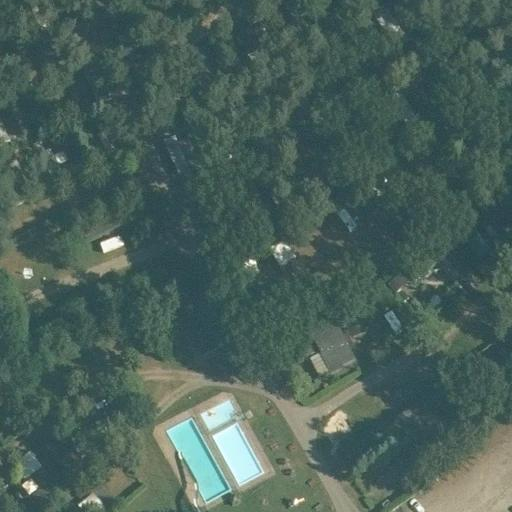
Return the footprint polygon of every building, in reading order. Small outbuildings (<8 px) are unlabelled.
[(349,0),(340,0),(336,5),(347,16),(356,6),(349,0)] [(26,6),(13,12),(17,21),(30,15),(26,6)] [(419,32),(426,38),(434,31),(428,24),(419,32)] [(285,36),(292,48),(303,42),(296,30),(285,36)] [(119,43),(132,63),(141,57),(128,38),(119,43)] [(259,72),(280,58),(267,38),(246,53),(259,72)] [(25,118),(30,129),(41,124),(35,113),(25,118)] [(82,116),(69,122),(74,132),(87,127),(82,116)] [(0,145),(10,141),(3,124),(0,125),(0,145)] [(411,136),(405,127),(397,131),(403,141),(411,136)] [(105,158),(123,147),(111,129),(94,140),(105,158)] [(175,137),(166,140),(179,181),(193,177),(186,156),(195,153),(191,138),(177,143),(175,137)] [(20,149),(20,151),(20,159),(19,164),(33,165),(34,150),(20,149)] [(368,155),(357,162),(362,170),(373,163),(368,155)] [(307,185),(298,195),(307,204),(316,194),(307,185)] [(87,243),(146,215),(139,199),(80,227),(87,243)] [(272,217),(257,218),(258,231),(273,230),(272,217)] [(149,224),(141,228),(148,241),(155,237),(149,224)] [(445,270),(457,283),(467,274),(456,261),(445,270)] [(158,291),(169,313),(176,309),(201,358),(234,342),(198,271),(158,291)] [(405,287),(397,278),(388,285),(396,295),(405,287)] [(359,318),(346,324),(352,336),(364,330),(359,318)] [(375,335),(355,342),(358,349),(377,343),(375,335)] [(317,353),(311,340),(299,347),(305,359),(317,353)] [(502,374),(493,365),(486,371),(495,380),(502,374)] [(452,387),(394,422),(415,456),(473,421),(452,387)] [(333,444),(353,437),(347,421),(327,429),(333,444)] [(82,465),(73,453),(62,462),(71,473),(82,465)] [(10,508),(22,497),(12,487),(0,498),(10,508)] [(44,487),(31,496),(37,505),(50,495),(44,487)] [(236,495),(229,499),(233,507),(240,503),(236,495)]
